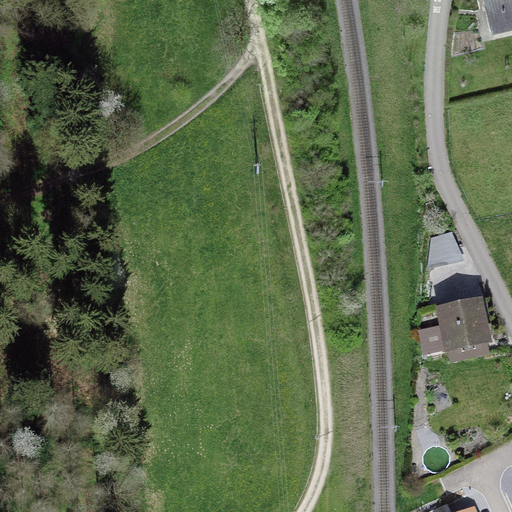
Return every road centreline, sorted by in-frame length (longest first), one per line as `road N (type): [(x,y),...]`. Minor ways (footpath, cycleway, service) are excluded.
road 1 (track): [(303,511),(325,451),(324,387),(259,37)]
road 2 (track): [(0,207),(155,139),(237,72),(259,37)]
road 3 (unclassified): [(474,244),(449,195),(434,127),(441,0)]
